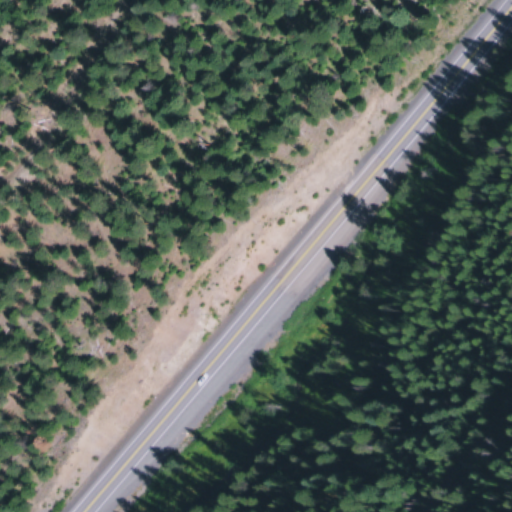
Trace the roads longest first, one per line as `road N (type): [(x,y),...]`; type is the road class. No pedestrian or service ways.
road 1 (primary): [(511,17),(88,511)]
road 2 (track): [(384,511),(511,299)]
